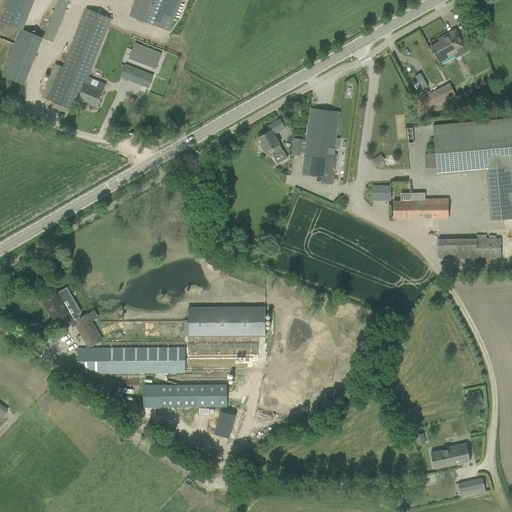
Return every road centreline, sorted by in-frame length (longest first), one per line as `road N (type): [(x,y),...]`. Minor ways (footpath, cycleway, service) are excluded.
road 1 (track): [(0,325),(51,358),(72,393),(221,489),(407,485),(487,466),(493,400),(483,347),(415,245),(354,210),(373,75),(356,45)]
road 2 (tertiary): [(152,163),(435,0)]
road 3 (tertiary): [(0,252),(152,163)]
road 4 (unclassified): [(152,163),(126,143),(0,104)]
